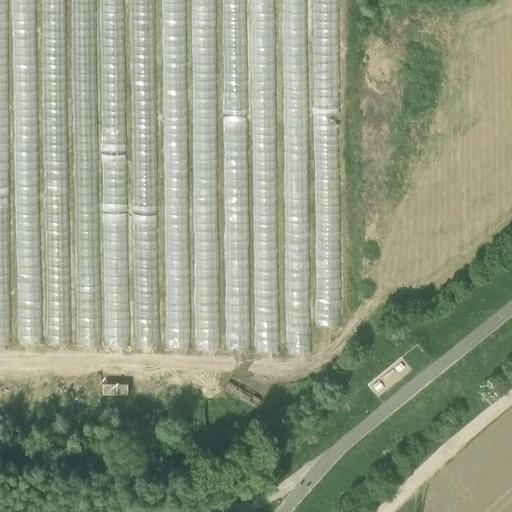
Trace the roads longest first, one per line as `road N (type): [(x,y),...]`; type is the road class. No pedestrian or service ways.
road 1 (track): [(290,363),(0,366)]
road 2 (track): [(511,394),(384,511)]
